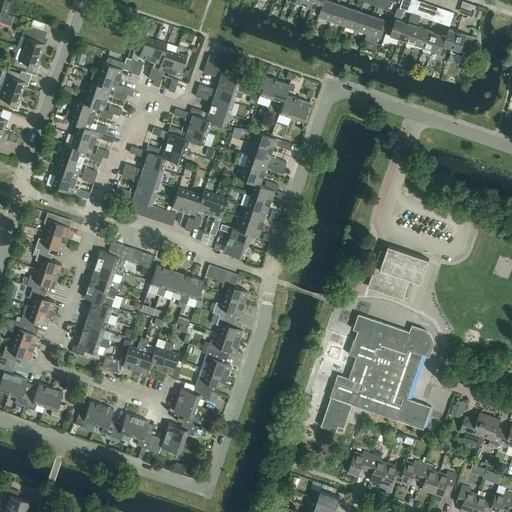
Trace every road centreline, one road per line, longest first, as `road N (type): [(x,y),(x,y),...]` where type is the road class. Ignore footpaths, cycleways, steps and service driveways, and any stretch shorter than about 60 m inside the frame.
road 1 (residential): [(0,421),(195,487),(210,480),(262,327),(270,276)]
road 2 (residential): [(270,276),(334,90),(511,149)]
road 3 (residential): [(157,402),(45,361),(94,214)]
road 4 (residential): [(94,214),(133,125),(166,100),(188,98),(205,43)]
road 5 (unclassified): [(21,191),(84,0)]
road 6 (residential): [(270,276),(94,214)]
